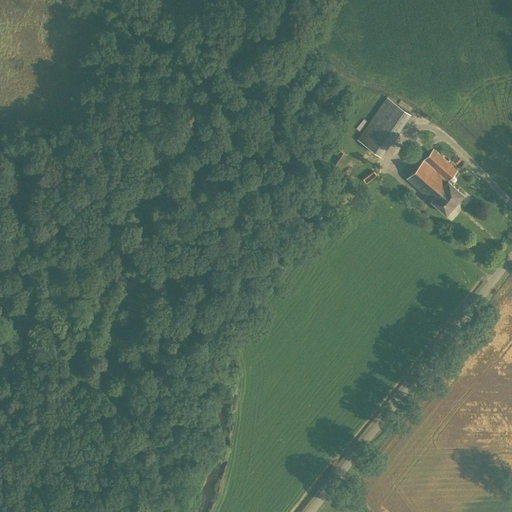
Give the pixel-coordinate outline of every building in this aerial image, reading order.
[(327,101),(334,106),(348,88),(341,83),(327,101)] [(357,139),(381,156),(411,113),(386,96),(357,139)] [(348,102),(341,111),(348,117),(356,107),(348,102)] [(407,178),(418,188),(425,179),(438,190),(440,188),(455,202),(463,194),(447,179),(457,169),(433,148),(407,178)] [(339,149),(331,160),(339,166),(347,155),(339,149)] [(425,179),(418,188),(431,199),(430,199),(446,213),(455,202),(440,188),(438,190),(425,179)]
